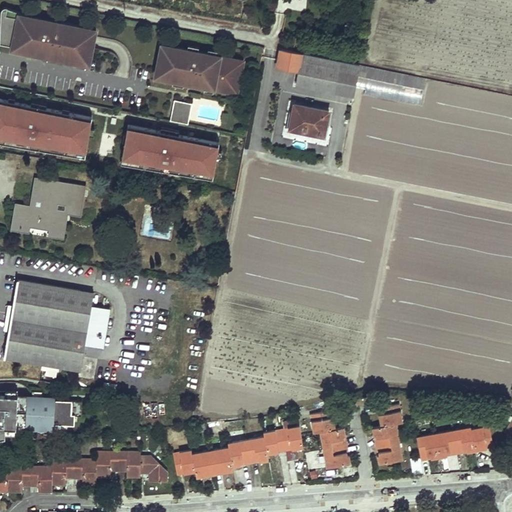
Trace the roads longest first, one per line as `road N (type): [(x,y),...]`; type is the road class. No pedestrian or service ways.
road 1 (residential): [(497,495),(479,481),(132,511)]
road 2 (unknown): [(272,40),(257,133),(264,149),(329,166)]
